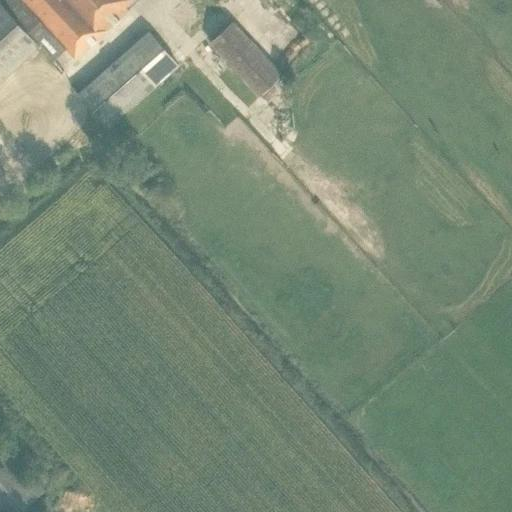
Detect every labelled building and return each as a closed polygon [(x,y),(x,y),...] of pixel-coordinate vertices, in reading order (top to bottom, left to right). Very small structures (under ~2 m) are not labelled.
[(131,10),(128,7),(135,0),(0,0),(0,84),(41,47),(52,59),(66,48),(76,59),(131,10)] [(278,14),(270,22),(286,37),(268,56),(279,66),(305,39),(278,14)] [(258,95),(282,73),(232,19),(209,40),(258,95)] [(179,63),(174,58),(149,29),(78,92),(108,126),(159,81),(166,90),(179,80),(171,70),(179,63)] [(0,406),(0,412),(26,441),(45,424),(15,392),(0,406)] [(23,452),(32,464),(53,450),(43,437),(23,452)] [(0,511),(23,511),(44,493),(0,444),(0,511)]
